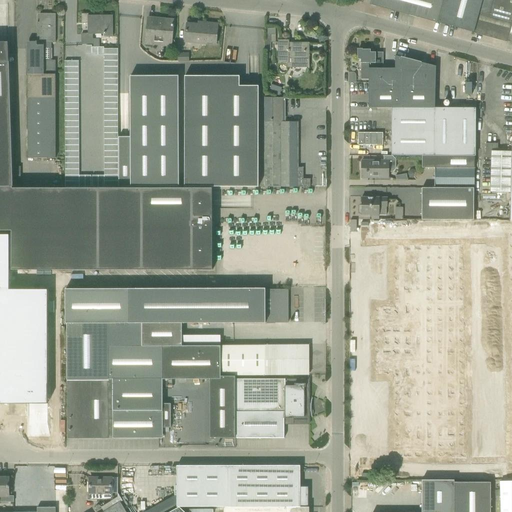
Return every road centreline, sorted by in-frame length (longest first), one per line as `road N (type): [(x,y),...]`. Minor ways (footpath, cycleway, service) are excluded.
road 1 (unclassified): [(337,458),(338,17)]
road 2 (unclassified): [(337,458),(0,455)]
road 3 (unclassified): [(511,62),(338,17)]
